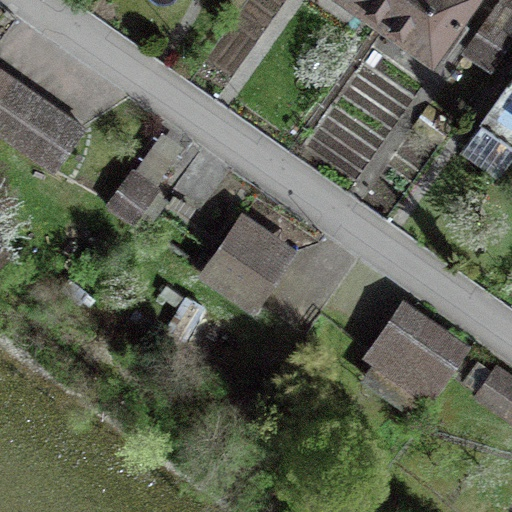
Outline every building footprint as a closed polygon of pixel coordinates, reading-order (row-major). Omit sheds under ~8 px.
[(362,0),(383,15),(393,0),(362,0)] [(393,0),(383,15),(443,58),(467,24),(462,20),(458,17),(461,13),(457,11),(465,0),(393,0)] [(511,39),(511,0),(502,0),(466,51),(492,69),(511,39)] [(0,133),(6,137),(36,94),(0,69),(0,133)] [(511,76),(483,118),(511,138),(511,76)] [(36,94),(6,137),(53,170),(83,127),(36,94)] [(132,170),(109,202),(134,220),(157,189),(132,170)] [(289,254),(241,219),(206,269),(255,303),(289,254)] [(460,347),(412,314),(382,356),(428,389),(460,347)] [(511,379),(495,368),(478,393),(511,416),(511,379)]
